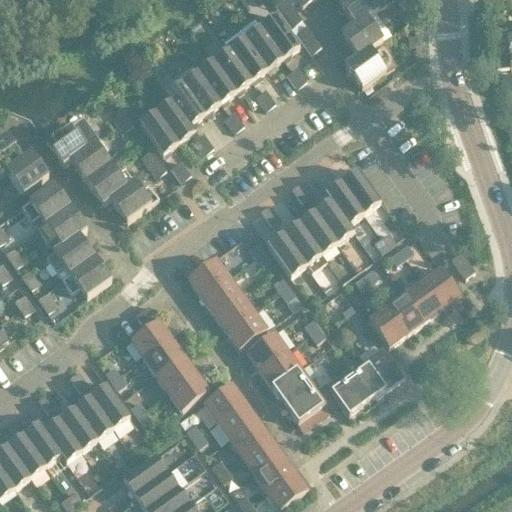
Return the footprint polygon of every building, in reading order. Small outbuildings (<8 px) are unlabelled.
[(320,0),(292,0),(302,13),(320,0)] [(386,8),(380,0),(351,0),(350,1),(350,0),(349,0),(337,9),(353,31),(354,32),(365,24),(366,25),(387,9),(387,8),(386,8)] [(411,0),(401,0),(395,4),(402,14),(412,8),(411,0)] [(282,19),(291,12),(286,5),(277,12),(282,19)] [(282,19),(287,26),(297,19),(296,18),(291,12),(282,19)] [(302,26),(297,19),(287,26),(292,33),(302,26)] [(276,21),(260,33),(283,65),(299,53),(276,21)] [(369,56),(381,48),(382,47),(366,25),(365,24),(354,32),(353,31),(341,40),(357,63),(357,64),(369,55),(369,56)] [(283,65),(260,33),(255,26),(239,37),(267,76),(283,65)] [(296,38),(301,46),(311,39),(306,32),(296,38)] [(229,56),(252,87),(267,76),(239,37),(224,49),(229,56)] [(301,46),(306,53),(316,46),(311,39),(301,46)] [(496,75),(511,73),(511,41),(506,42),(507,54),(494,55),(496,75)] [(321,53),(316,46),(306,53),(311,60),(321,53)] [(397,70),(381,48),(369,56),(369,55),(357,64),(357,63),(354,65),(346,70),(344,72),(361,96),(397,70)] [(236,99),(252,87),(229,56),(213,67),(236,99)] [(490,60),(483,61),(485,72),(492,71),(490,60)] [(198,78),(221,110),(236,99),(213,67),(198,78)] [(205,121),(221,110),(198,78),(193,71),(177,82),(205,121)] [(286,80),(291,87),(301,81),(296,73),(286,80)] [(306,88),(301,81),(291,87),(297,95),(306,88)] [(189,132),(190,132),(205,121),(177,82),(161,93),(171,108),(171,107),(189,132)] [(255,103),(260,110),(270,103),(265,96),(255,103)] [(275,110),(270,103),(260,110),(265,117),(275,110)] [(195,139),(190,132),(189,132),(171,107),(171,108),(156,118),(179,150),(195,139)] [(113,124),(118,131),(128,124),(123,117),(113,124)] [(179,150),(156,118),(140,130),(163,162),(179,150)] [(224,125),(229,132),(239,125),(234,118),(224,125)] [(94,149),(101,144),(100,143),(97,145),(85,129),(86,129),(80,120),(79,121),(83,127),(72,135),(70,132),(46,149),(63,173),(71,167),(70,166),(87,155),(86,154),(94,148),(94,149)] [(133,131),(128,124),(118,131),(124,138),(133,131)] [(244,132),(239,125),(229,132),(234,139),(244,132)] [(193,147),(199,154),(208,147),(203,140),(193,147)] [(0,183),(7,178),(7,177),(23,166),(23,165),(7,142),(0,147),(0,183)] [(71,167),(86,189),(110,171),(101,158),(107,153),(101,144),(94,149),(94,148),(86,154),(87,155),(70,166),(71,167)] [(213,154),(208,147),(199,154),(204,161),(213,154)] [(141,163),(146,170),(156,163),(151,156),(141,163)] [(31,159),(23,165),(23,166),(7,177),(7,178),(23,200),(48,183),(31,159)] [(146,170),(151,177),(161,170),(156,163),(146,170)] [(171,174),(176,181),(186,174),(181,167),(171,174)] [(161,170),(151,177),(156,184),(166,177),(161,170)] [(117,180),(110,171),(86,189),(103,212),(111,206),(110,206),(134,188),(124,175),(117,180)] [(191,181),(186,174),(176,181),(181,188),(191,181)] [(357,177),(341,189),(364,221),(380,209),(357,177)] [(141,197),(134,188),(110,206),(111,206),(127,229),(159,206),(148,191),(141,197)] [(291,195),(297,203),(306,195),(301,188),(291,195)] [(325,200),(330,207),(348,232),(349,231),(364,221),(341,189),(325,200)] [(39,222),(45,230),(46,231),(70,214),(53,191),(21,214),(32,228),(39,222)] [(311,203),(306,195),(297,203),(302,210),(311,203)] [(354,238),(349,231),(348,232),(330,207),(315,218),(338,250),(354,238)] [(260,218),(265,225),(275,218),(270,211),(260,218)] [(86,237),(70,214),(46,231),(45,230),(37,236),(48,250),(55,245),(61,253),(62,254),(78,242),(79,243),(86,237)] [(275,218),(265,225),(270,232),(280,225),(275,218)] [(315,218),(299,229),(322,261),(338,250),(315,218)] [(283,240),(306,272),(322,261),(299,229),(283,240)] [(0,250),(9,245),(3,237),(0,239),(0,250)] [(388,239),(381,244),(388,254),(395,249),(388,239)] [(290,284),(306,272),(283,240),(267,252),(290,284)] [(70,282),(94,264),(79,243),(78,242),(62,254),(61,253),(46,264),(56,278),(64,273),(70,281),(70,282)] [(381,259),(388,254),(381,244),(374,250),(381,259)] [(249,255),(255,264),(264,258),(257,249),(249,255)] [(407,250),(398,256),(405,265),(413,259),(407,250)] [(5,260),(10,267),(20,260),(15,253),(5,260)] [(396,272),(405,265),(398,256),(389,263),(396,272)] [(270,266),(264,258),(255,264),(261,273),(270,266)] [(475,278),(461,259),(451,266),(465,285),(475,278)] [(25,268),(20,260),(10,267),(16,274),(25,268)] [(111,287),(94,264),(70,282),(70,281),(62,286),(72,301),(80,295),(87,305),(111,287)] [(187,285),(200,303),(229,283),(216,265),(187,285)] [(21,282),(26,289),(36,282),(30,275),(21,282)] [(372,275),(363,282),(369,290),(378,284),(372,275)] [(440,275),(422,288),(442,316),(460,303),(440,275)] [(12,284),(7,276),(0,280),(0,287),(2,291),(12,284)] [(41,289),(36,282),(26,289),(31,296),(41,289)] [(361,297),(369,290),(363,282),(354,288),(361,297)] [(229,283),(200,303),(213,321),(241,300),(229,283)] [(274,290),(280,299),(289,293),(283,284),(274,290)] [(424,329),(442,316),(422,288),(404,301),(424,329)] [(329,290),(323,294),(326,299),(332,295),(329,290)] [(295,301),(289,293),(280,299),(286,308),(295,301)] [(37,305),(43,312),(52,305),(47,298),(37,305)] [(213,321),(226,338),(254,318),(241,300),(213,321)] [(19,315),(29,308),(24,301),(14,308),(19,315)] [(295,301),(286,308),(293,317),(302,311),(295,301)] [(407,341),(424,329),(404,301),(386,313),(407,341)] [(57,312),(52,305),(43,312),(48,319),(57,312)] [(34,315),(29,308),(19,315),(24,322),(34,315)] [(351,311),(342,318),(348,327),(357,320),(351,311)] [(156,322),(148,312),(135,321),(143,331),(156,322)] [(388,354),(407,341),(386,313),(368,326),(388,354)] [(267,336),(254,318),(226,338),(239,357),(267,336)] [(304,332),(310,341),(319,334),(312,325),(304,332)] [(143,365),(171,345),(158,326),(130,346),(143,365)] [(325,343),(319,334),(310,341),(316,349),(325,343)] [(246,359),(259,377),(287,357),(274,339),(246,359)] [(184,362),(171,345),(143,365),(155,382),(184,362)] [(383,356),(364,370),(384,398),(403,385),(383,356)] [(259,377),(272,395),(300,375),(287,357),(259,377)] [(168,400),(196,380),(184,362),(155,382),(168,400)] [(334,364),(326,370),(333,380),(341,374),(334,364)] [(348,424),(384,398),(364,370),(328,395),(348,424)] [(105,379),(111,388),(120,381),(114,373),(105,379)] [(331,418),(300,375),(272,395),(302,438),(331,418)] [(74,391),(84,384),(79,377),(69,384),(74,391)] [(209,398),(196,380),(168,400),(181,418),(209,398)] [(126,390),(120,381),(111,388),(117,396),(126,390)] [(89,392),(84,384),(74,391),(79,398),(89,392)] [(203,410),(216,429),(244,408),(231,390),(203,410)] [(106,392),(90,403),(113,435),(130,424),(106,392)] [(38,406),(43,414),(53,407),(47,399),(38,406)] [(90,403),(75,415),(98,446),(113,435),(90,403)] [(58,414),(53,407),(43,414),(48,421),(58,414)] [(130,414),(136,423),(145,416),(139,408),(130,414)] [(244,408),(216,429),(229,446),(257,426),(244,408)] [(75,415),(59,426),(82,458),(98,446),(75,415)] [(151,425),(145,416),(136,423),(142,432),(151,425)] [(59,426),(44,436),(43,437),(61,462),(66,469),(82,458),(59,426)] [(229,446),(241,464),(269,443),(257,426),(229,446)] [(39,430),(23,441),(46,473),(61,462),(43,437),(44,436),(39,430)] [(186,437),(192,446),(201,440),(194,431),(186,437)] [(207,448),(201,440),(192,446),(198,455),(207,448)] [(46,473),(23,441),(7,452),(30,484),(46,473)] [(241,464),(254,481),(282,461),(269,443),(241,464)] [(7,452),(0,457),(0,474),(15,495),(30,484),(7,452)] [(254,481),(266,499),(295,479),(282,461),(254,481)] [(122,486),(134,502),(166,479),(154,463),(122,486)] [(211,472),(217,481),(226,475),(220,466),(211,472)] [(0,506),(15,495),(0,474),(0,506)] [(232,483),(226,475),(217,481),(223,490),(232,483)] [(166,479),(134,502),(140,511),(153,511),(177,495),(166,479)] [(286,511),(308,497),(295,479),(266,499),(275,511),(286,511)] [(153,511),(186,511),(189,511),(177,495),(153,511)] [(75,498),(68,503),(73,511),(75,511),(82,508),(75,498)] [(236,507),(239,511),(247,511),(251,510),(245,501),(236,507)] [(62,511),(73,511),(68,503),(60,509),(62,511)] [(128,511),(122,503),(115,508),(117,511),(128,511)]
